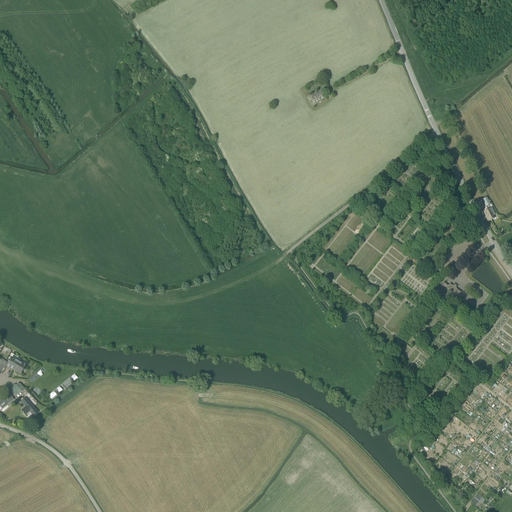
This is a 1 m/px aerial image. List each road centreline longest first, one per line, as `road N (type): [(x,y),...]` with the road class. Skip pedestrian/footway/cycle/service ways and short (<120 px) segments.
road 1 (tertiary): [(511,268),(456,172),(381,0)]
road 2 (unclassified): [(101,511),(57,452),(0,424)]
